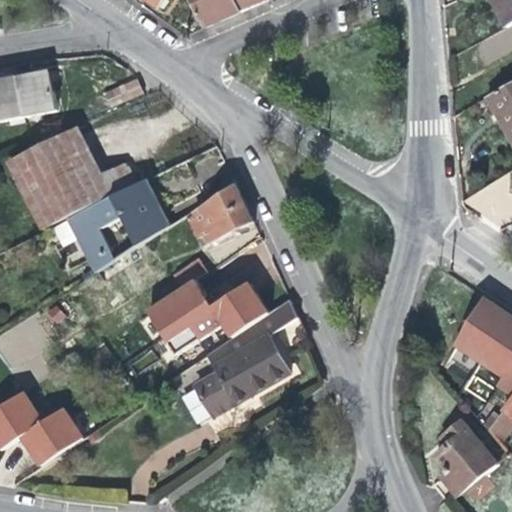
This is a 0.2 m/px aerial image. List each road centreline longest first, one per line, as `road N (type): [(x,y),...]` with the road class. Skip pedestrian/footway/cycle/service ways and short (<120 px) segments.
road 1 (residential): [(218,89),(365,419)]
road 2 (residential): [(218,89),(414,214)]
road 3 (residential): [(418,0),(424,128),(414,214)]
road 4 (residential): [(414,214),(365,419)]
road 5 (residential): [(334,0),(179,62)]
road 6 (residential): [(127,28),(0,47)]
